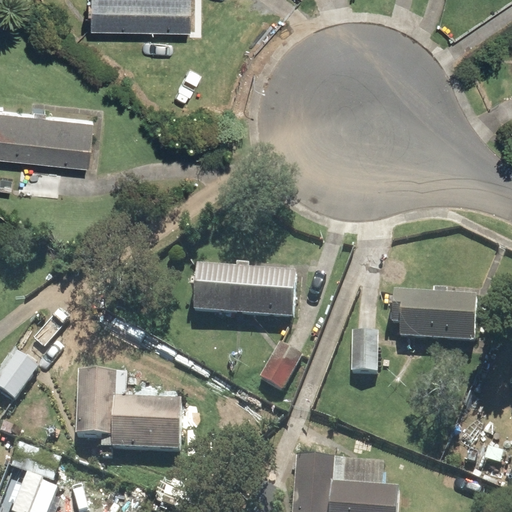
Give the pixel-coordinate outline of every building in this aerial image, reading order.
[(90,0),(89,32),(190,36),(190,0),(90,0)] [(0,154),(17,156),(16,170),(45,172),(46,158),(92,161),(95,116),(0,108),(0,154)] [(45,172),(16,170),(14,200),(58,203),(60,174),(45,172)] [(91,235),(62,234),(61,254),(90,256),(91,235)] [(199,268),(195,316),(294,323),(297,274),(199,268)] [(408,289),(404,339),(474,346),(478,296),(408,289)] [(378,333),(352,332),(350,374),(377,375),(378,333)] [(303,355),(281,344),(263,381),(285,392),(303,355)] [(42,369),(20,353),(0,380),(0,392),(16,404),(42,369)] [(127,400),(128,375),(79,373),(76,439),(103,440),(102,450),(180,453),(183,402),(127,400)] [(296,461),(295,505),(289,505),(289,511),(295,511),(294,511),(399,511),(400,491),(396,491),(397,464),(296,461)]
